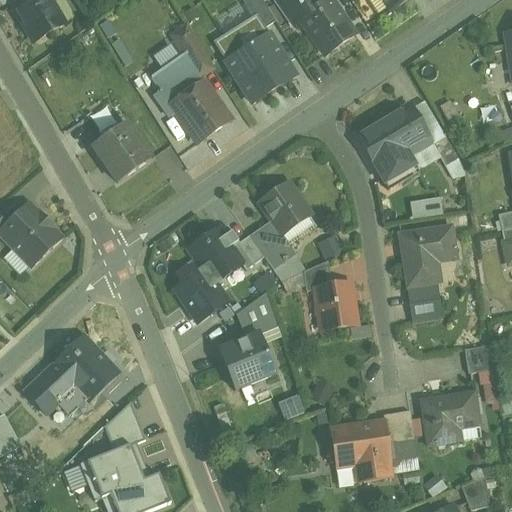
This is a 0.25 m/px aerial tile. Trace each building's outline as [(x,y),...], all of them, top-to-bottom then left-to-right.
[(50,0),(21,0),(13,5),(34,41),(64,24),(50,0)] [(383,0),(392,12),(409,0),(383,0)] [(355,36),(331,1),(317,10),(312,4),(301,12),(305,18),(301,21),(326,57),(355,36)] [(214,71),(187,28),(172,37),(199,80),(214,71)] [(272,48),(240,70),(262,101),(293,79),(272,48)] [(230,123),(208,90),(194,100),(191,95),(178,105),(181,109),(176,113),(198,145),(230,123)] [(411,107),(375,128),(394,161),(406,154),(408,158),(423,150),(421,145),(429,140),(432,146),(433,145),(411,107)] [(126,125),(93,148),(118,184),(151,161),(126,125)] [(459,160),(445,138),(433,145),(432,146),(446,168),(459,160)] [(463,169),(459,160),(446,168),(452,176),(455,180),(465,177),(463,169)] [(291,186),(261,206),(272,223),(261,230),(285,265),(297,257),(282,235),(311,216),(291,186)] [(447,200),(416,203),(418,221),(449,217),(447,200)] [(38,216),(29,207),(7,228),(0,234),(1,235),(32,267),(61,240),(52,230),(53,230),(51,228),(51,229),(40,218),(40,217),(39,216),(38,216)] [(511,212),(499,216),(502,233),(511,230),(511,212)] [(463,217),(450,219),(452,228),(465,226),(463,217)] [(228,228),(190,254),(203,273),(205,271),(213,283),(240,264),(231,251),(239,245),(228,228)] [(452,228),(400,236),(408,289),(441,284),(437,258),(456,255),(452,228)] [(285,265),(261,230),(250,238),(274,273),(285,265)] [(511,230),(502,233),(506,248),(511,246),(511,230)] [(330,264),(349,256),(342,237),(322,244),(330,264)] [(239,245),(231,251),(240,264),(246,273),(264,260),(249,238),(239,245)] [(328,263),(304,274),(307,294),(316,292),(316,291),(332,289),(328,263)] [(213,283),(205,271),(203,273),(175,292),(198,325),(206,319),(227,304),(213,283)] [(332,289),(316,291),(316,292),(318,305),(316,309),(317,318),(321,321),(325,320),(326,332),(357,327),(351,286),(332,289)] [(437,291),(409,296),(412,311),(439,307),(437,291)] [(259,336),(218,352),(235,393),(275,376),(259,336)] [(102,357),(83,338),(55,365),(56,367),(39,384),(56,401),(73,384),(90,402),(118,374),(117,373),(115,375),(100,359),(102,357)] [(491,348),(465,352),(469,376),(495,372),(491,348)] [(56,401),(39,384),(27,395),(46,415),(58,404),(56,401)] [(331,396),(317,389),(312,401),(326,407),(331,396)] [(475,395),(421,403),(428,448),(456,444),(454,432),(480,428),(475,395)] [(285,404),(291,422),(312,416),(306,397),(285,404)] [(96,409),(70,434),(84,449),(110,424),(96,409)] [(411,413),(383,417),(384,423),(385,423),(388,443),(400,441),(415,439),(411,413)] [(0,452),(4,460),(28,449),(12,416),(0,421),(0,452)] [(384,426),(363,429),(362,426),(330,431),(331,433),(332,432),(337,468),(336,469),(337,470),(362,466),(365,484),(392,480),(391,474),(405,472),(400,441),(388,443),(385,423),(384,423),(384,426)] [(415,439),(400,441),(405,472),(419,469),(415,439)] [(159,476),(144,482),(130,447),(87,464),(101,500),(110,497),(115,511),(153,511),(170,505),(159,476)] [(486,479),(462,489),(467,504),(488,496),(486,479)]
